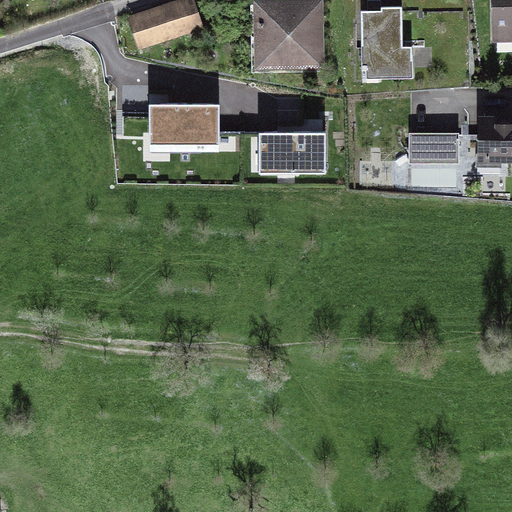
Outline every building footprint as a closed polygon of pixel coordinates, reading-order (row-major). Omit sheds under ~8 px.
[(190,0),(134,18),(143,48),(204,28),(195,0),(190,0)] [(511,0),(495,0),(497,42),(511,41),(511,0)] [(328,4),(264,3),(264,67),(328,68),(328,4)] [(403,12),(363,13),(365,81),(413,80),(412,48),(404,48),(403,12)] [(219,104),(150,105),(150,144),(219,143),(219,104)] [(511,165),(511,122),(485,123),(486,166),(511,165)] [(328,133),(259,133),(259,172),(328,172),(328,133)] [(462,135),(414,135),(414,165),(462,165),(462,135)]
